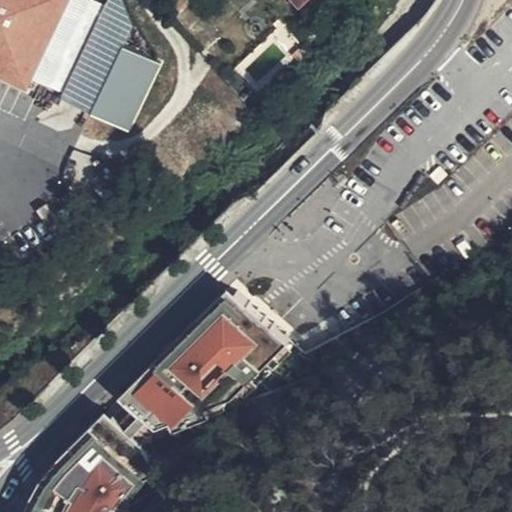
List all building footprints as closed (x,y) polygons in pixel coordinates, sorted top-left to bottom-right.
[(0,0),(0,72),(28,86),(33,76),(69,0),(0,0)] [(106,2),(101,0),(69,0),(33,76),(64,91),(106,2)] [(192,0),(171,0),(167,4),(177,15),(192,0)] [(125,43),(93,111),(130,129),(163,61),(125,43)] [(302,62),(312,52),(305,44),(294,53),(302,62)] [(233,289),(37,467),(21,495),(15,511),(143,511),(310,365),(233,289)]
